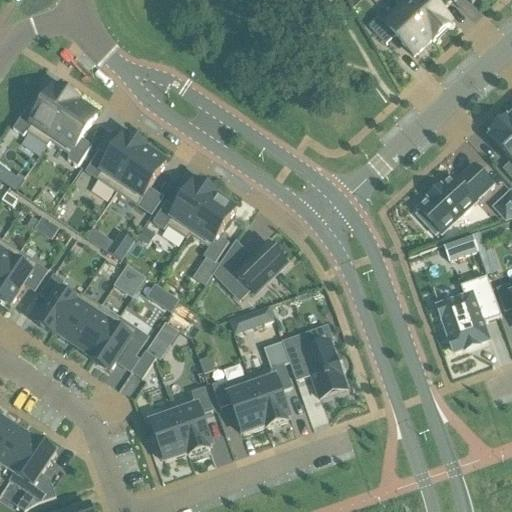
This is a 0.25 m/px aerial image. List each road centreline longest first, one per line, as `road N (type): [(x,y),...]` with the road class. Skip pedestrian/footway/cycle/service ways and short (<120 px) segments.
road 1 (tertiary): [(464,511),(376,258),(342,205)]
road 2 (tertiary): [(318,227),(347,268),(432,511)]
road 3 (tertiary): [(342,205),(165,80),(111,61)]
road 4 (tertiary): [(111,61),(147,102),(318,227)]
road 5 (residential): [(342,205),(511,44)]
road 6 (residential): [(0,359),(83,416),(122,511)]
road 7 (residential): [(335,444),(152,511)]
